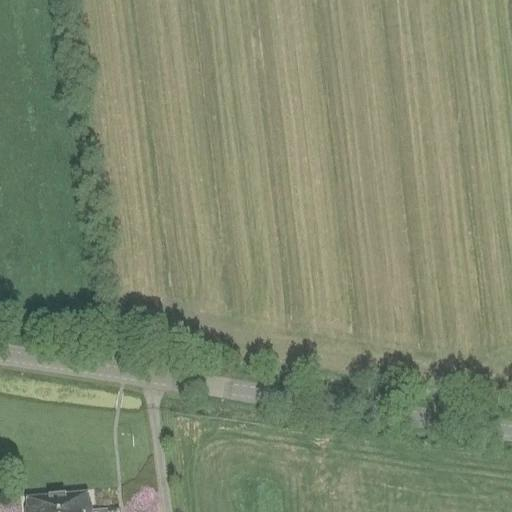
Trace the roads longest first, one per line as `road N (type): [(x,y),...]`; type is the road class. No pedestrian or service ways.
road 1 (tertiary): [(0,354),(359,410)]
road 2 (tertiary): [(511,434),(359,410)]
